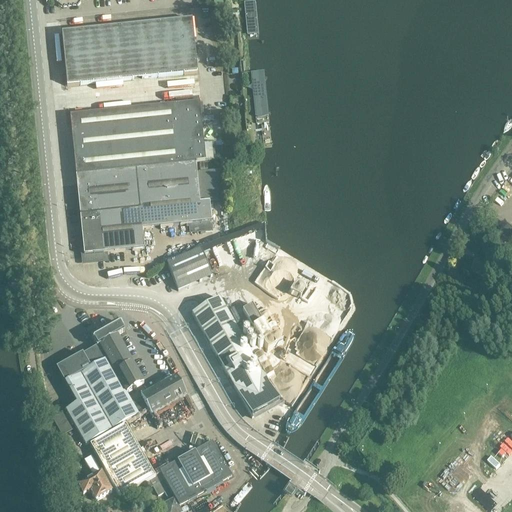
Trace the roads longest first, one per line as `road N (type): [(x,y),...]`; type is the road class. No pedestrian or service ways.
road 1 (tertiary): [(31,19),(62,278),(80,292),(156,301),(247,438)]
road 2 (unclassified): [(511,154),(334,440),(327,474)]
road 3 (unclassified): [(31,19),(196,0)]
